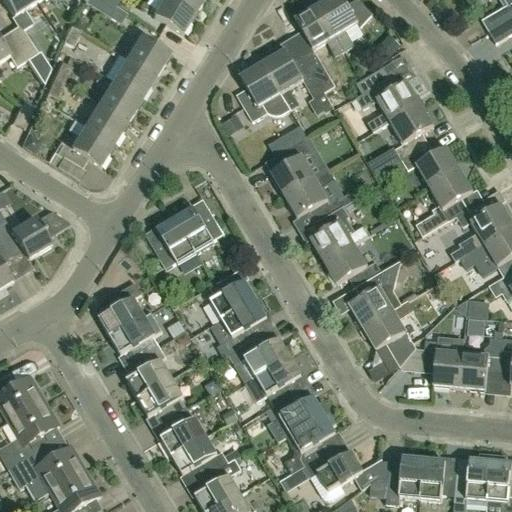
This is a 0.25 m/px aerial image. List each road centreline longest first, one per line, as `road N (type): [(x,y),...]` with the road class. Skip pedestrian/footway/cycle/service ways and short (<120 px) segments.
road 1 (residential): [(511,429),(376,416),(348,386),(210,157),(177,126)]
road 2 (residential): [(155,511),(40,319)]
road 3 (residential): [(511,150),(462,59),(398,0)]
road 4 (residential): [(255,0),(177,126)]
road 5 (residential): [(119,223),(0,148)]
road 6 (residential): [(119,223),(40,319)]
